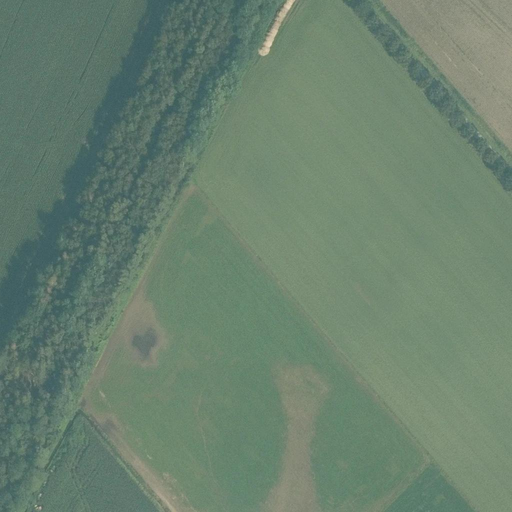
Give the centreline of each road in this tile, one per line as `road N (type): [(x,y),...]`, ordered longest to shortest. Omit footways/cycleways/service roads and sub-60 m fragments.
road 1 (track): [(0,344),(162,0)]
road 2 (unclassified): [(511,177),(358,0)]
